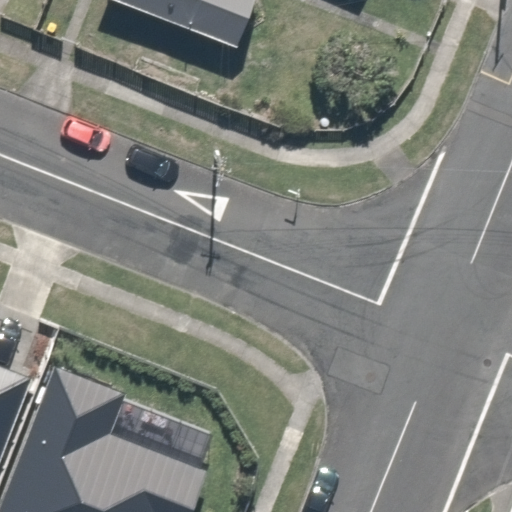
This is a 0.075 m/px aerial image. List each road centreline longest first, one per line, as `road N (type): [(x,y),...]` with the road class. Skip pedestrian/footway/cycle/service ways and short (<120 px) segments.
road 1 (residential): [(0,154),(446,327)]
road 2 (residential): [(374,511),(446,327)]
road 3 (residential): [(446,327),(511,163)]
